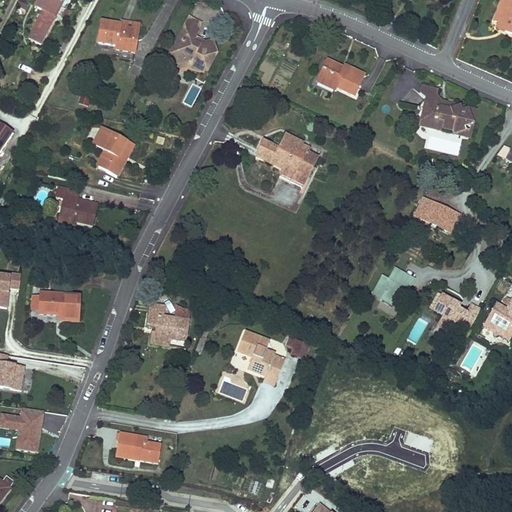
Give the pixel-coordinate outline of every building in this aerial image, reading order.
[(71,0),(37,0),(37,1),(34,8),(42,12),(27,40),(31,42),(40,47),(62,6),(66,8),(67,9),(68,8),(71,0)] [(511,0),(502,0),(494,21),(499,23),(505,25),(503,31),(511,34),(511,0)] [(67,9),(66,8),(61,18),(67,22),(73,11),(68,8),(67,9)] [(192,62),(207,70),(216,54),(212,41),(205,43),(201,45),(195,41),(196,38),(202,24),(188,17),(180,34),(186,37),(180,47),(178,46),(174,52),(173,54),(174,57),(175,61),(176,64),(179,65),(184,66),(189,66),(192,62)] [(121,20),(120,24),(101,21),(97,43),(115,46),(114,50),(134,54),(138,32),(139,24),(121,20)] [(186,37),(180,34),(169,54),(173,69),(190,67),(196,71),(207,70),(192,62),(189,66),(184,66),(179,65),(176,64),(175,61),(174,57),(173,54),(174,52),(178,46),(180,47),(186,37)] [(345,67),(344,69),(342,72),(339,70),(340,67),(328,61),(317,83),(335,92),(336,88),(354,97),(363,76),(345,67)] [(419,93),(425,98),(435,101),(440,102),(433,94),(434,90),(421,87),(419,93)] [(439,106),(435,101),(425,98),(417,108),(423,113),(420,122),(428,129),(439,131),(440,129),(453,132),(456,135),(467,130),(465,127),(473,123),(468,109),(461,112),(459,107),(451,111),(439,108),(439,106)] [(451,111),(459,107),(440,102),(435,101),(439,106),(439,108),(451,111)] [(0,124),(0,150),(12,132),(0,124)] [(91,146),(95,148),(105,130),(101,129),(91,146)] [(126,142),(105,130),(95,148),(106,153),(98,168),(117,178),(125,163),(117,159),(126,142)] [(279,177),(302,188),(317,158),(308,154),(306,157),(298,153),(302,145),(302,144),(287,136),(279,150),(264,141),(260,148),(261,149),(257,158),(282,171),(279,177)] [(439,154),(450,152),(448,139),(437,141),(439,154)] [(133,146),(126,142),(117,159),(125,163),(133,146)] [(310,149),(302,145),(298,153),(306,157),(308,154),(310,149)] [(500,158),(505,160),(510,150),(506,148),(500,158)] [(59,218),(75,222),(91,225),(96,206),(86,203),(82,205),(76,204),(77,201),(79,193),(58,188),(55,198),(63,201),(59,218)] [(422,199),(414,217),(451,234),(459,216),(422,199)] [(395,269),(389,280),(383,276),(372,296),(393,307),(399,295),(403,288),(409,291),(415,279),(395,269)] [(0,308),(7,309),(10,289),(20,290),(21,277),(11,275),(11,278),(0,276),(0,308)] [(405,298),(409,291),(403,288),(399,295),(405,298)] [(41,295),(41,298),(39,312),(39,316),(56,317),(56,314),(61,315),(61,317),(61,321),(78,323),(80,297),(41,295)] [(469,329),(480,310),(471,305),(466,314),(457,309),(459,305),(441,296),(433,310),(444,316),(435,332),(446,338),(452,327),(458,330),(461,325),(469,329)] [(39,312),(41,298),(32,298),(31,311),(39,312)] [(497,335),(508,341),(511,334),(511,300),(506,310),(495,304),(483,326),(495,333),(495,336),(497,335)] [(150,305),(148,315),(165,317),(166,307),(150,305)] [(177,309),(175,318),(188,320),(189,310),(177,309)] [(175,318),(165,317),(148,315),(146,327),(153,328),(157,329),(156,334),(152,333),(150,345),(169,347),(170,340),(186,343),(189,321),(188,320),(175,318)] [(261,349),(264,341),(244,333),(237,352),(252,359),(247,371),(265,378),(268,370),(279,375),(284,361),(274,357),(274,355),(265,351),(261,349)] [(294,348),(297,342),(289,339),(287,345),(294,348)] [(309,347),(297,342),(294,348),(292,355),(304,360),(309,347)] [(400,357),(403,352),(396,348),(393,354),(400,357)] [(0,389),(21,393),(21,394),(31,396),(35,370),(7,365),(8,356),(0,354),(0,389)] [(268,370),(265,378),(264,381),(275,386),(279,375),(268,370)] [(18,450),(39,453),(43,426),(40,426),(40,422),(43,422),(45,412),(24,409),(22,418),(3,416),(1,428),(20,431),(18,450)] [(119,434),(116,454),(140,458),(139,461),(158,464),(161,446),(146,443),(147,439),(119,434)] [(4,484),(10,489),(15,483),(9,478),(4,484)] [(0,502),(10,489),(4,484),(0,480),(0,502)] [(246,480),(244,493),(257,495),(259,482),(246,480)]
